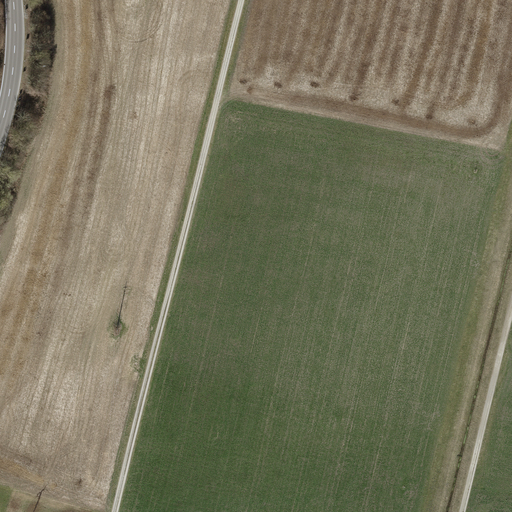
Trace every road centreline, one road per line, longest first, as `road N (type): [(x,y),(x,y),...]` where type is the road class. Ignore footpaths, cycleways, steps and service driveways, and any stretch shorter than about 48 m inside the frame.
road 1 (track): [(113,511),(240,0)]
road 2 (track): [(461,511),(511,301)]
road 3 (secondary): [(14,0),(12,77),(0,131)]
